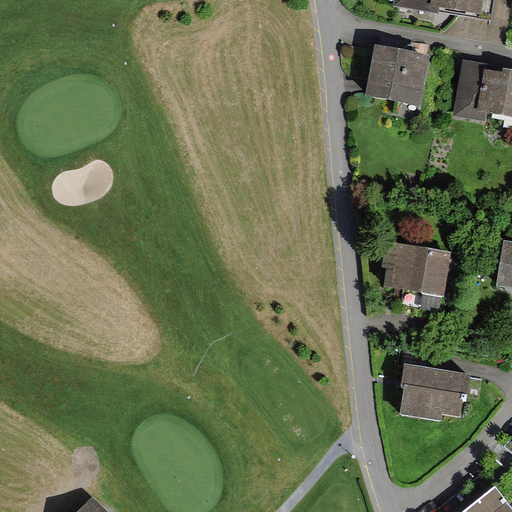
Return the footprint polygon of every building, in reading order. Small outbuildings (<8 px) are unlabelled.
[(399,0),(399,6),(429,11),(431,2),(475,10),(476,0),(399,0)] [(429,55),(377,46),(368,93),(421,103),(429,55)] [(492,65),(464,60),(455,112),(485,118),(487,108),(511,113),(511,69),(508,68),(507,75),(490,72),(492,65)] [(511,241),(507,241),(500,286),(511,287),(511,241)] [(450,253),(396,245),(389,286),(444,295),(450,253)] [(471,378),(408,369),(402,409),(465,418),(471,378)] [(510,511),(495,493),(471,511),(510,511)] [(104,511),(92,499),(79,511),(104,511)]
